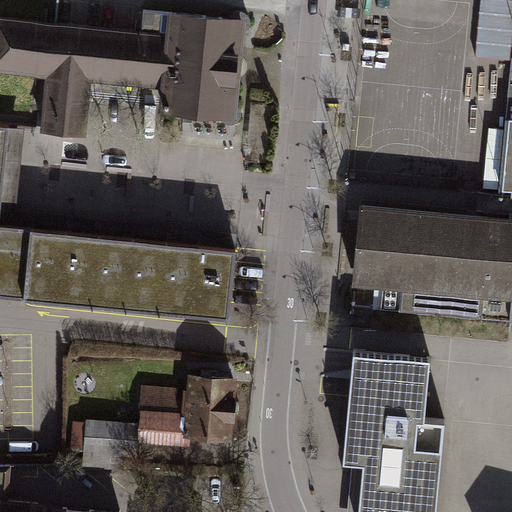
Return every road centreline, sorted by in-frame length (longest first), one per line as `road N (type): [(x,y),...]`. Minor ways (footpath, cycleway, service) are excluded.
road 1 (residential): [(291,511),(274,443),(315,0)]
road 2 (unknown): [(274,225),(39,201)]
